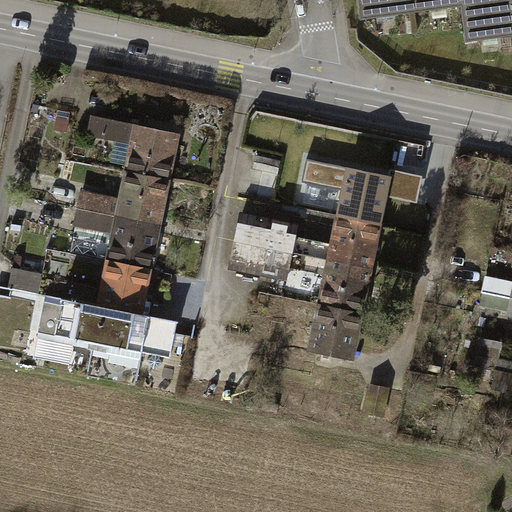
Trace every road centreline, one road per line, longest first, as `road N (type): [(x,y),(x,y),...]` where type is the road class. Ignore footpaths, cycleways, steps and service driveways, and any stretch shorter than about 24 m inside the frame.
road 1 (tertiary): [(314,93),(0,28)]
road 2 (tertiary): [(511,134),(314,93)]
